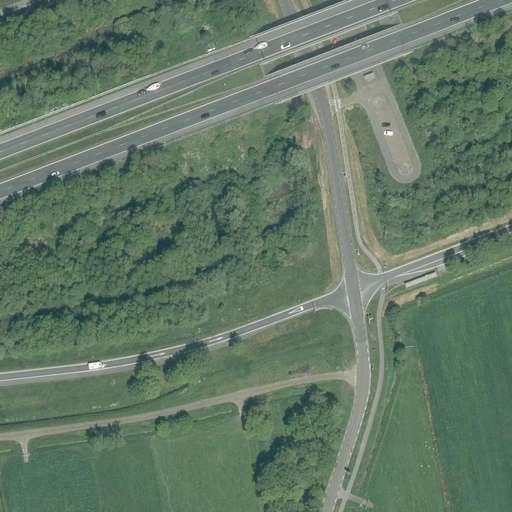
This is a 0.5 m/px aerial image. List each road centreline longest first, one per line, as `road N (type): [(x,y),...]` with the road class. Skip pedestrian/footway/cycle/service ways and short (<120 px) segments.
road 1 (motorway): [(0,191),(498,0)]
road 2 (motorway): [(394,0),(0,151)]
road 3 (unclassified): [(0,436),(157,415),(362,372)]
road 4 (motorway): [(0,377),(207,343),(352,288)]
road 5 (primary): [(352,288),(320,93),(283,0)]
road 6 (motorway): [(352,288),(511,228)]
road 7 (tertiary): [(325,511),(362,372)]
